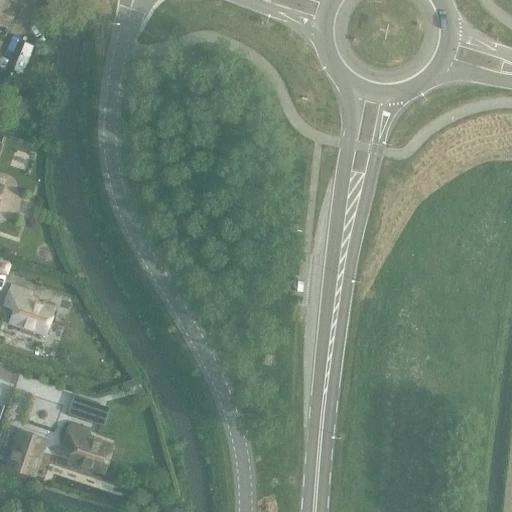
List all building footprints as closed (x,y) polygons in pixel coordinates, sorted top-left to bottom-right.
[(0,0),(0,26),(12,31),(22,0),(0,0)] [(0,262),(0,271),(3,272),(7,271),(8,266),(0,262)] [(11,286),(4,307),(14,310),(9,322),(22,326),(20,332),(32,336),(34,330),(47,335),(55,310),(29,301),(32,294),(11,286)] [(69,424),(62,445),(72,448),(68,460),(81,464),(79,470),(90,474),(92,468),(105,473),(113,447),(88,439),(90,431),(69,424)] [(20,431),(8,468),(33,476),(45,439),(20,431)]
